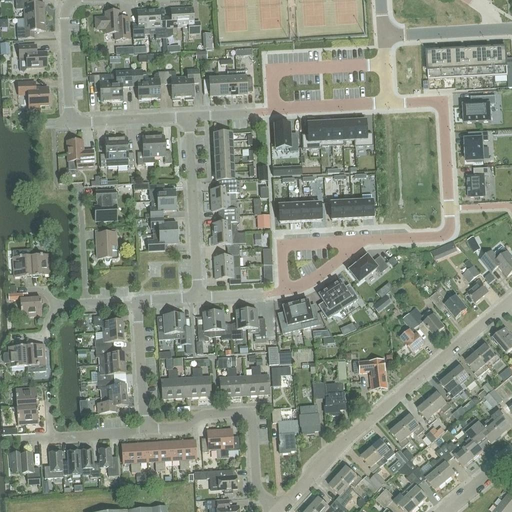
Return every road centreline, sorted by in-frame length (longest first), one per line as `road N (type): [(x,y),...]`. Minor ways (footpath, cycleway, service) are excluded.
road 1 (residential): [(279,511),(333,450),(511,299)]
road 2 (residential): [(387,103),(436,102),(442,110),(449,222),(435,236),(365,240)]
road 3 (residential): [(189,116),(75,121),(66,12),(75,0)]
road 4 (residential): [(274,511),(256,488),(248,416),(217,413),(183,427),(145,429)]
road 5 (residential): [(198,296),(189,116)]
road 6 (residential): [(145,429),(135,301)]
road 7 (residential): [(365,240),(287,245),(284,291)]
